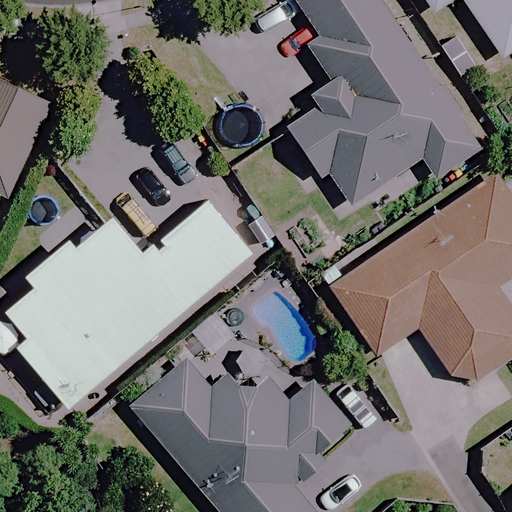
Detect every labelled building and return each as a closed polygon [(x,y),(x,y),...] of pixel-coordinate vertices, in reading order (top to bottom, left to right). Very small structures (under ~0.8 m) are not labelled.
[(418,163),(428,179),(474,147),(373,0),(290,0),(313,33),(303,39),(331,79),(275,117),(341,215),(418,163)] [(511,0),(418,0),(429,16),(452,0),(457,0),(496,59),(511,48),(511,0)] [(0,204),(1,205),(42,106),(0,89),(0,204)] [(511,199),(503,186),(485,198),(478,187),(325,288),(371,358),(415,329),(455,390),(511,353),(511,319),(492,288),(511,275),(511,199)] [(247,256),(202,202),(138,256),(104,215),(0,302),(0,312),(22,338),(10,348),(63,411),(247,256)] [(267,362),(260,367),(245,349),(259,337),(246,321),(204,356),(198,350),(179,366),(127,410),(213,511),(309,511),(291,489),(322,463),(315,455),(347,428),(309,383),(294,395),(267,362)] [(509,449),(474,448),(473,478),(507,479),(509,449)]
